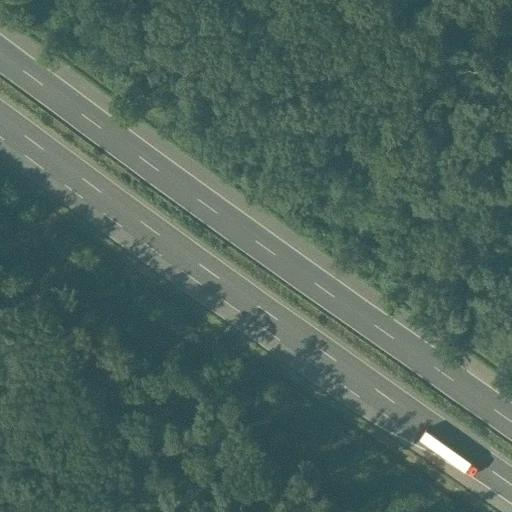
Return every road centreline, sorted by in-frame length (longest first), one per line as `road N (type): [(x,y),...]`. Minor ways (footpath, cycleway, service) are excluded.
road 1 (motorway): [(511,427),(0,62)]
road 2 (motorway): [(0,120),(511,485)]
